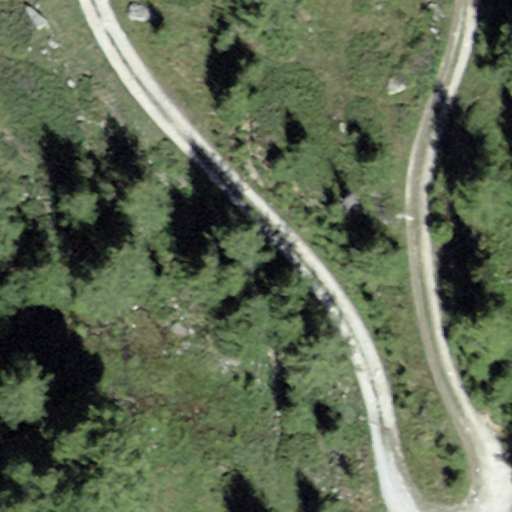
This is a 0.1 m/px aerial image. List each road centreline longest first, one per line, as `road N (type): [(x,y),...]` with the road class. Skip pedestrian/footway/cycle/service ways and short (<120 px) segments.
road 1 (track): [(90,0),(103,39),(168,129),(275,236),(340,325),(375,413),(395,511)]
road 2 (track): [(488,511),(492,473),(414,286),(407,170),(460,25),(459,0)]
